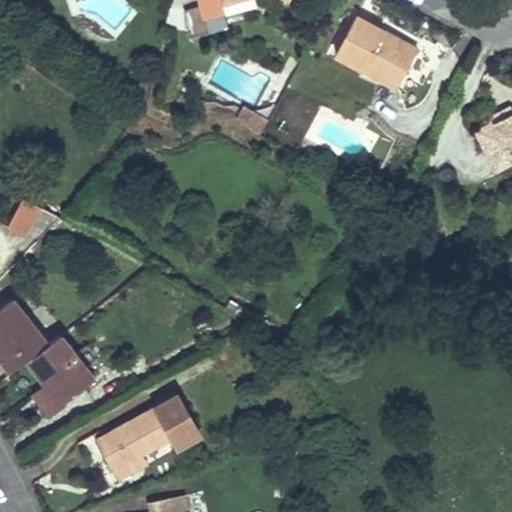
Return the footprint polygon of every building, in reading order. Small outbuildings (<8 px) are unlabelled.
[(206,0),(208,2),(227,13),(233,15),(239,12),(255,8),(259,0),(206,0)] [(365,15),(344,54),(370,68),(376,57),(413,77),(428,48),(365,15)] [(413,77),(376,57),(370,68),(408,87),(413,77)] [(505,121),(511,117),(511,102),(499,108),(505,121)] [(271,117),(256,109),(251,119),(265,127),(271,117)] [(278,121),(271,117),(265,127),(273,131),(278,121)] [(511,117),(505,121),(485,130),(503,170),(511,166),(511,117)] [(46,209),(32,203),(17,232),(31,239),(46,209)] [(0,260),(9,249),(0,242),(0,260)] [(0,332),(29,370),(49,354),(65,342),(28,295),(0,314),(0,332)] [(81,329),(65,342),(49,354),(71,382),(86,402),(118,379),(81,329)] [(71,382),(59,392),(74,411),(86,402),(71,382)] [(193,430),(178,403),(116,438),(133,465),(193,430)] [(202,491),(189,494),(190,500),(204,498),(202,491)] [(194,511),(194,509),(192,510),(190,500),(189,494),(165,499),(167,511),(194,511)]
